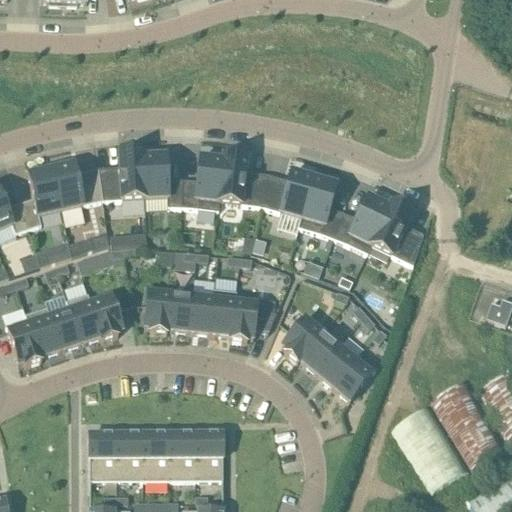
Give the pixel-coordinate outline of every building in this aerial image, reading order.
[(62,0),(39,0),(40,7),(49,7),(49,10),(63,11),(62,0)] [(62,0),(63,11),(77,11),(77,8),(86,8),(86,0),(62,0)] [(120,173),(98,174),(100,186),(103,206),(140,205),(144,205),(142,157),(138,157),(137,155),(124,156),(124,158),(119,158),(120,173)] [(143,157),(142,157),(144,205),(168,204),(167,212),(180,213),(182,213),(183,185),(182,185),(167,185),(166,160),(158,160),(158,157),(143,158),(143,157)] [(183,185),(182,213),(194,214),(218,217),(219,207),(225,161),(223,160),(223,161),(208,159),(207,162),(200,161),(196,186),(193,186),(183,185)] [(228,161),(225,161),(219,207),(261,212),(268,180),(244,177),(246,163),(241,162),(242,160),(228,159),(228,161)] [(103,206),(98,174),(75,179),(73,169),(66,171),(65,168),(49,171),(60,216),(103,206)] [(60,216),(49,171),(34,175),(35,178),(27,180),(33,204),(19,209),(28,235),(41,231),(38,221),(60,216)] [(288,186),(268,180),(261,212),(300,223),(302,224),(315,180),(299,175),(299,178),(291,176),(288,186)] [(329,213),(336,189),(329,187),(330,184),(315,180),(302,224),(300,223),(298,233),(320,239),(333,244),(343,219),(329,213)] [(28,235),(19,209),(5,213),(0,201),(0,234),(11,230),(15,239),(28,235)] [(368,201),(357,224),(343,219),(333,244),(346,249),(367,259),(371,251),(392,209),(390,208),(390,209),(376,202),(375,205),(368,201)] [(407,216),(408,214),(396,208),(395,210),(392,209),(371,251),(412,271),(423,240),(405,231),(412,218),(407,216)] [(106,237),(86,243),(90,256),(107,250),(108,250),(106,237)] [(128,239),(110,241),(111,255),(123,254),(129,253),(128,239)] [(135,261),(135,253),(129,253),(123,254),(124,262),(135,261)] [(124,262),(123,254),(111,255),(112,263),(124,262)] [(196,266),(197,258),(185,257),(184,265),(196,266)] [(208,267),(209,259),(197,258),(196,266),(208,267)] [(239,271),(240,263),(228,261),(227,269),(239,271)] [(251,272),(252,264),(240,263),(239,271),(251,272)] [(70,277),(67,269),(56,273),(58,280),(70,277)] [(4,272),(0,274),(0,285),(8,282),(4,272)] [(58,280),(56,273),(44,276),(47,284),(58,280)] [(26,283),(14,287),(17,294),(28,291),(26,283)] [(341,283),(337,290),(348,295),(351,287),(341,283)] [(14,287),(3,290),(5,298),(17,294),(14,287)] [(167,339),(167,335),(166,335),(170,295),(148,292),(144,333),(150,333),(149,337),(167,339)] [(187,337),(192,297),(170,295),(166,335),(167,335),(187,337)] [(229,342),(231,342),(236,302),(236,297),(213,295),(213,299),(214,300),(209,340),(229,342)] [(122,336),(110,297),(89,304),(101,342),(100,343),(101,346),(118,341),(117,337),(122,336)] [(209,340),(214,300),(213,299),(192,297),(187,337),(209,340)] [(335,305),(346,309),(349,301),(338,297),(335,305)] [(67,311),(68,311),(81,349),(100,343),(101,342),(89,304),(87,299),(65,307),(67,311)] [(253,344),(257,304),(236,302),(231,342),(229,342),(229,345),(247,347),(247,344),(253,344)] [(500,311),(491,308),(486,324),(506,331),(511,314),(511,308),(502,305),(500,311)] [(48,317),(47,318),(60,358),(81,349),(68,311),(67,311),(48,317)] [(352,317),(360,326),(366,321),(358,312),(352,317)] [(46,313),(24,320),(26,325),(40,366),(60,358),(47,318),(48,317),(46,313)] [(325,335),(308,320),(282,351),(286,355),(284,358),(297,369),(299,366),(325,335)] [(360,326),(368,335),(374,329),(366,321),(360,326)] [(26,325),(5,331),(18,370),(24,368),(25,371),(40,366),(26,325)] [(378,349),(385,339),(379,334),(371,344),(378,349)] [(342,349),(325,335),(299,366),(316,380),(342,349)] [(511,345),(503,350),(511,366),(511,345)] [(359,362),(342,349),(316,380),(333,393),(359,362)] [(375,376),(359,362),(333,393),(349,407),(375,376)] [(511,376),(478,395),(511,456),(511,376)] [(467,385),(428,407),(430,410),(468,476),(506,454),(467,385)] [(430,410),(391,435),(431,498),(468,476),(430,410)] [(88,440),(89,487),(116,487),(116,439),(88,440)] [(116,439),(116,487),(142,487),(142,439),(116,439)] [(142,439),(142,487),(169,487),(168,439),(142,439)] [(168,439),(169,487),(195,486),(195,439),(168,439)] [(195,486),(222,486),(222,439),(195,439),(195,486)] [(511,511),(511,478),(465,503),(469,511),(511,511)] [(128,502),(116,503),(116,511),(128,511),(128,502)] [(207,502),(195,502),(195,510),(207,510),(207,502)] [(116,503),(104,503),(104,511),(116,511),(116,503)]
